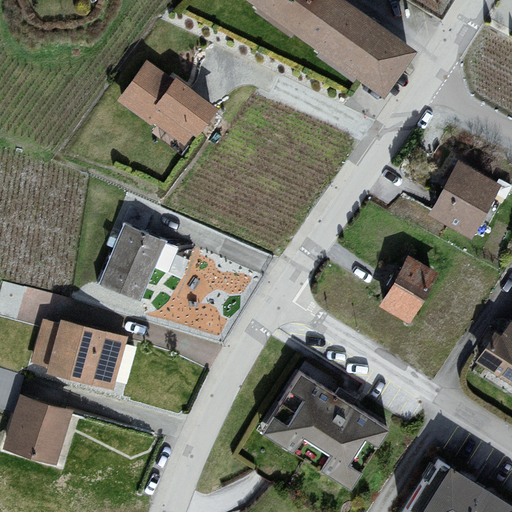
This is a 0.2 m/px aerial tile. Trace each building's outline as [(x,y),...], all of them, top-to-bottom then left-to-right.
[(347,0),(262,0),(378,82),(407,42),(347,0)] [(148,61),(120,103),(184,148),(221,109),(181,75),(176,81),(148,61)] [(461,162),(432,212),(478,237),(502,184),(461,162)] [(124,224),(101,282),(139,297),(162,238),(124,224)] [(411,259),(381,308),(410,322),(439,274),(411,259)] [(119,337),(42,318),(32,358),(45,361),(44,365),(108,381),(119,337)] [(496,332),(477,363),(511,384),(511,324),(504,337),(496,332)] [(296,369),(260,427),(348,481),(384,422),(296,369)] [(19,395),(4,444),(52,458),(67,409),(19,395)] [(445,458),(411,511),(503,511),(511,499),(445,458)]
